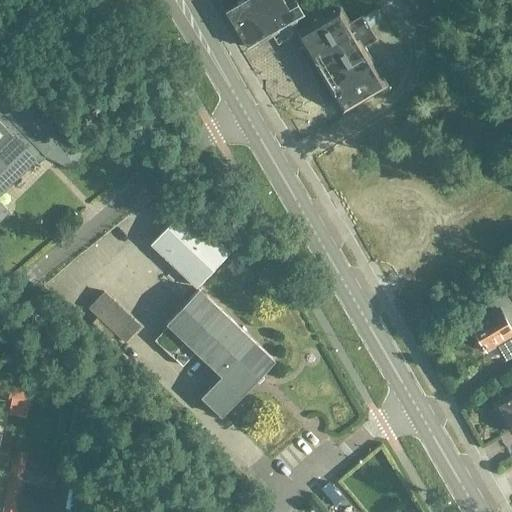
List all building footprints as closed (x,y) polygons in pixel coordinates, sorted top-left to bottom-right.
[(220,0),(221,2),(249,49),(293,23),(299,33),(298,34),(343,111),(374,93),(375,95),(388,88),(363,46),(376,38),(363,16),(349,23),(340,8),(319,21),(312,10),(304,15),(296,2),(284,9),(279,0),(220,0)] [(0,218),(8,211),(0,202),(0,194),(36,159),(39,162),(46,155),(73,168),(82,150),(58,138),(0,78),(0,107),(0,218)] [(229,251),(184,209),(151,244),(196,286),(229,251)] [(511,287),(493,298),(499,309),(471,324),(477,335),(476,336),(481,345),(483,345),(487,352),(498,346),(505,359),(511,355),(511,287)] [(269,354),(199,288),(167,321),(170,324),(155,339),(183,365),(195,352),(194,350),(195,349),(222,374),(202,396),(222,415),(275,360),(270,356),(271,355),(269,354)] [(0,377),(0,398),(28,404),(32,383),(0,377)] [(511,395),(496,404),(511,430),(511,395)] [(19,465),(25,466),(27,453),(16,450),(12,468),(18,469),(19,465)] [(12,468),(10,482),(22,484),(22,482),(24,469),(25,466),(19,465),(18,469),(12,468)] [(24,469),(22,482),(54,488),(56,475),(24,469)] [(22,484),(10,482),(6,499),(12,500),(13,497),(19,498),(21,488),(22,484)] [(21,488),(19,498),(19,500),(51,506),(53,494),(21,488)] [(12,500),(6,499),(3,511),(16,511),(19,500),(19,498),(13,497),(12,500)] [(19,500),(16,511),(49,511),(51,506),(19,500)]
